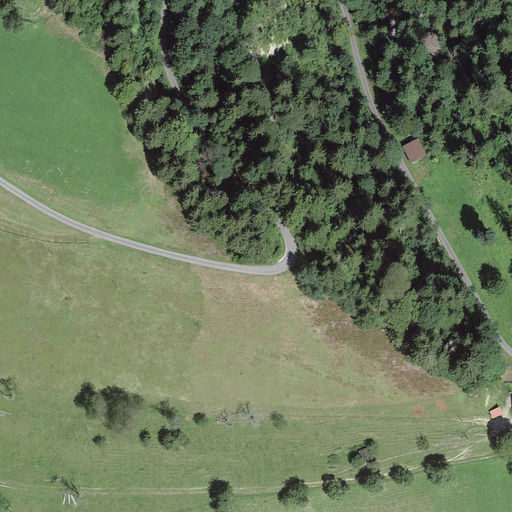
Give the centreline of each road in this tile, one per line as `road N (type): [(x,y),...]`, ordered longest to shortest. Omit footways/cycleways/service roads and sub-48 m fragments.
road 1 (track): [(0,181),(56,216),(144,248),(243,269),(292,260),(292,239),(211,147),(182,99),(170,72),(165,0)]
road 2 (track): [(0,482),(248,489),(392,475),(465,454),(497,431),(511,403)]
road 3 (track): [(511,353),(380,121),(342,0)]
